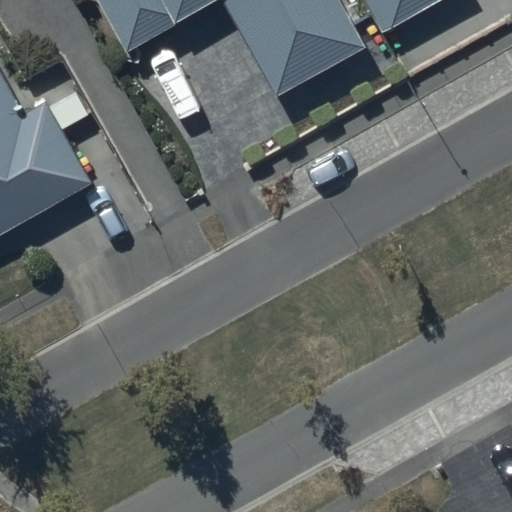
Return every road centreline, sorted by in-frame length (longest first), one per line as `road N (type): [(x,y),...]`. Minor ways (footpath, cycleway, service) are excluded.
road 1 (residential): [(0,417),(511,127)]
road 2 (residential): [(511,322),(172,511)]
